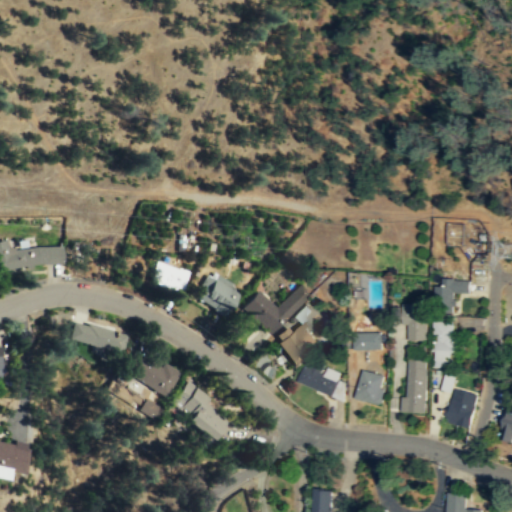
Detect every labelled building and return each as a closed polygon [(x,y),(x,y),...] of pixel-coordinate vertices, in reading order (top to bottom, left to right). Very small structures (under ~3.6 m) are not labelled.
[(59,262),(42,262),(32,263),(13,266),(0,268),(0,238),(3,238),(5,247),(11,246),(11,248),(33,245),(59,245),(59,254),(59,262)] [(186,270),(180,288),(173,285),(172,289),(148,281),(153,260),(176,268),(176,266),(186,270)] [(235,292),(221,316),(209,308),(210,307),(191,295),(204,274),(235,292)] [(470,280),(442,279),(442,285),(435,285),(432,312),(453,312),(454,291),(470,293),(470,280)] [(266,334),(307,293),(297,282),(272,306),(254,288),(238,306),(266,334)] [(404,340),(425,340),(425,304),(404,304),(404,340)] [(294,369),(311,353),(306,348),(315,340),(299,319),(287,330),(283,325),(272,334),(276,339),(273,342),(294,369)] [(433,320),(431,350),(433,350),(432,366),(447,367),(448,356),(450,357),(453,322),(433,320)] [(125,333),(117,356),(105,352),(106,348),(69,337),(73,321),(83,323),(84,321),(125,333)] [(380,331),(359,331),(359,348),(381,348),(380,331)] [(163,395),(179,371),(162,360),(158,365),(137,354),(125,372),(163,395)] [(332,395),(339,380),(321,372),(325,362),(314,357),(311,365),(305,363),(298,380),(332,395)] [(401,411),(425,412),(427,368),(426,368),(426,359),(408,359),(406,396),(401,396),(401,411)] [(384,388),(379,404),(354,397),(361,370),(384,375),(380,387),(384,388)] [(211,437),(215,433),(227,418),(205,400),(208,396),(194,385),(195,385),(186,378),(178,388),(168,400),(187,415),(185,418),(211,437)] [(469,427),(478,393),(455,388),(445,421),(469,427)] [(511,404),(507,403),(499,440),(511,442),(511,404)] [(22,472),(27,447),(24,447),(25,441),(12,439),(11,443),(0,440),(0,477),(6,479),(8,470),(22,472)] [(330,511),(331,489),(322,488),(318,488),(318,487),(312,486),(311,511),(330,511)] [(481,511),(481,508),(475,507),(465,507),(466,491),(457,491),(447,491),(447,511),(481,511)]
